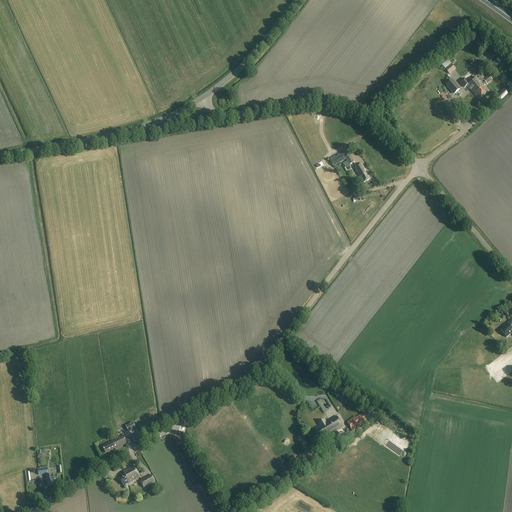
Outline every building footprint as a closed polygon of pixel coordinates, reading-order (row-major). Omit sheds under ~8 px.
[(475,33),(472,36),(478,43),(482,39),(478,34),(476,32),(475,33)] [(449,75),(456,69),(452,65),(451,64),(451,63),(448,60),(443,64),(446,68),(445,69),(449,75)] [(482,83),(472,92),(478,99),(488,91),(484,86),(486,84),(487,85),(492,80),(488,76),(483,81),(483,80),(481,82),(482,83)] [(483,80),(480,77),(478,79),(476,77),(469,84),(464,79),(460,82),(465,88),(466,86),(472,92),(482,83),(481,82),(483,80)] [(454,94),(460,89),(452,81),(449,83),(450,84),(448,86),(454,94)] [(441,88),(444,95),(446,94),(447,97),(450,96),(447,86),(441,88)] [(501,101),(507,93),(504,90),(497,97),(501,101)] [(346,168),(350,166),(350,165),(355,162),(350,154),(344,157),(347,161),(343,164),(346,168)] [(334,165),(344,159),(342,155),(331,161),(334,165)] [(363,183),(369,179),(364,171),(366,170),(362,163),(354,168),(363,183)] [(511,310),(510,312),(511,314),(511,318),(507,323),(508,324),(500,330),(506,337),(511,333),(511,334),(511,310)] [(340,391),(338,394),(346,400),(348,397),(340,391)] [(360,424),(371,417),(367,411),(356,418),(355,417),(347,422),(353,431),(361,426),(360,424)] [(331,432),(331,434),(343,426),(337,416),(325,423),(315,429),(320,438),(325,435),(326,437),(329,435),(328,434),(331,432)] [(129,431),(136,428),(134,423),(126,426),(129,431)] [(135,442),(142,438),(139,432),(132,437),(135,442)] [(116,450),(127,444),(123,436),(103,446),(107,453),(115,448),(116,450)] [(124,486),(141,477),(134,466),(123,472),(125,475),(120,478),(124,486)] [(286,479),(291,476),(287,470),(282,473),(286,479)] [(54,475),(54,474),(45,475),(46,481),(47,481),(48,486),(55,485),(54,481),(58,481),(57,474),(54,475)] [(144,489),(156,482),(152,475),(140,481),(144,489)]
